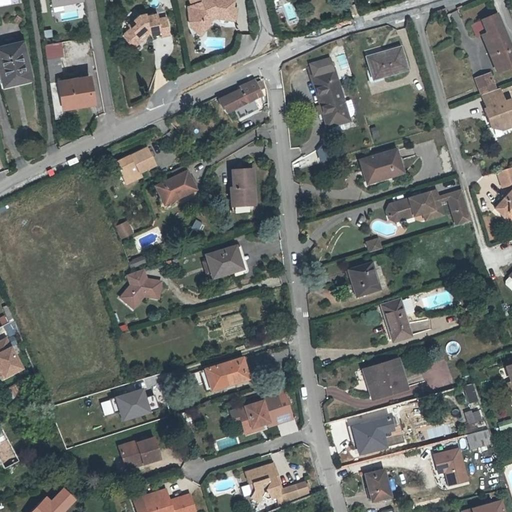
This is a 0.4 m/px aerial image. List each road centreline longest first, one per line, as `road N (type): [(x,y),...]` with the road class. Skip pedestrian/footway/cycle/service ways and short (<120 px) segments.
road 1 (residential): [(317,430),(271,59)]
road 2 (residential): [(162,110),(0,190)]
road 3 (residential): [(420,5),(465,178)]
road 4 (residential): [(162,110),(163,92),(261,43),(259,0)]
road 5 (residential): [(420,5),(271,59)]
road 6 (residential): [(194,467),(317,430)]
road 7 (residential): [(271,59),(162,110)]
